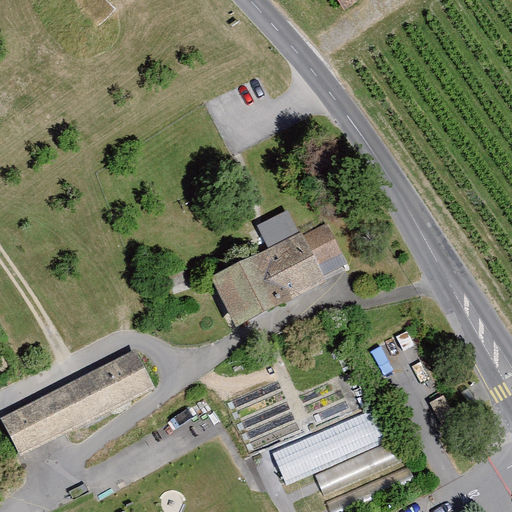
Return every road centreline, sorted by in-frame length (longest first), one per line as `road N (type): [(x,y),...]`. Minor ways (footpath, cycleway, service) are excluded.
road 1 (tertiary): [(511,368),(386,172),(239,0)]
road 2 (track): [(70,368),(0,253)]
